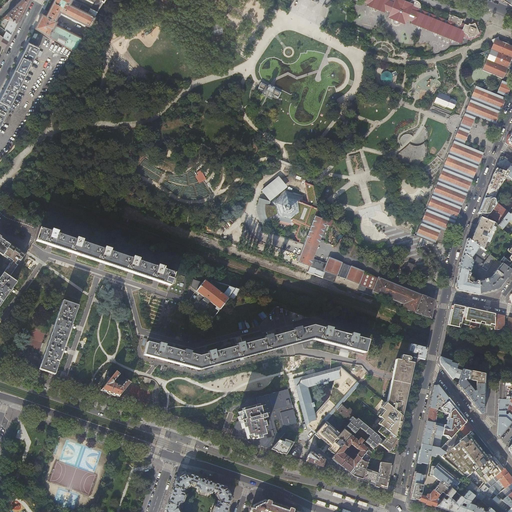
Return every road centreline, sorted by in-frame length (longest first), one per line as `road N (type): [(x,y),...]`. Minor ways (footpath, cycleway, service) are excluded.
road 1 (primary): [(399,510),(178,438)]
road 2 (primary): [(178,438),(0,377)]
road 3 (primary): [(7,397),(172,455)]
road 4 (tertiary): [(497,142),(454,244),(445,294)]
road 5 (tertiary): [(430,364),(399,510)]
